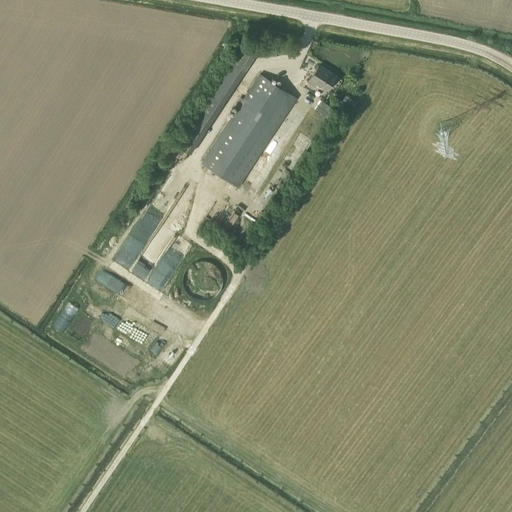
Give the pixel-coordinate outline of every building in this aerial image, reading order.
[(231,61),(210,96),(222,105),(256,54),(242,45),(231,61)] [(319,65),(308,82),(315,86),(317,83),(327,90),(337,76),(329,71),(329,72),(319,65)] [(259,73),(201,163),(239,187),(297,98),(259,73)] [(332,107),(321,100),(314,110),(325,117),(332,107)] [(231,230),(241,214),(233,209),(223,225),(231,230)] [(148,283),(162,289),(165,279),(152,274),(148,283)] [(82,318),(117,337),(123,325),(88,306),(82,318)]
